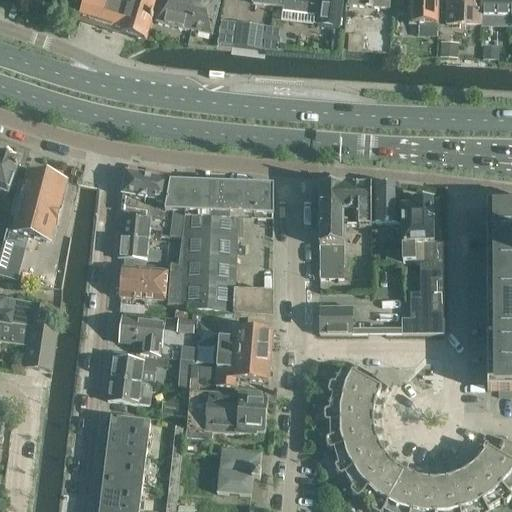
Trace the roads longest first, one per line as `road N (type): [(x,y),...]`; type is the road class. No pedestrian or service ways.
road 1 (primary): [(0,89),(116,123),(511,158)]
road 2 (primary): [(511,120),(254,109),(91,83)]
road 3 (residential): [(299,351),(295,170),(115,152)]
road 4 (residential): [(115,152),(77,511)]
road 5 (residential): [(289,511),(299,351)]
road 6 (residential): [(458,353),(299,351)]
road 7 (residential): [(15,511),(29,394),(0,390)]
road 8 (residential): [(411,418),(429,444),(459,433),(458,353)]
road 9 (residential): [(458,353),(459,211)]
